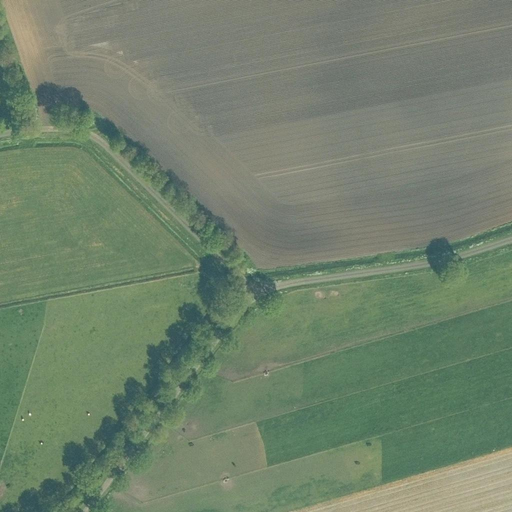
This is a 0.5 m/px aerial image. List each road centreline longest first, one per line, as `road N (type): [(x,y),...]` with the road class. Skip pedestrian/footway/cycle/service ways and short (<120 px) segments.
road 1 (unclassified): [(257,292),(102,142),(73,129),(0,134)]
road 2 (unclassified): [(85,511),(257,292)]
road 3 (unclassified): [(257,292),(437,261),(511,239)]
